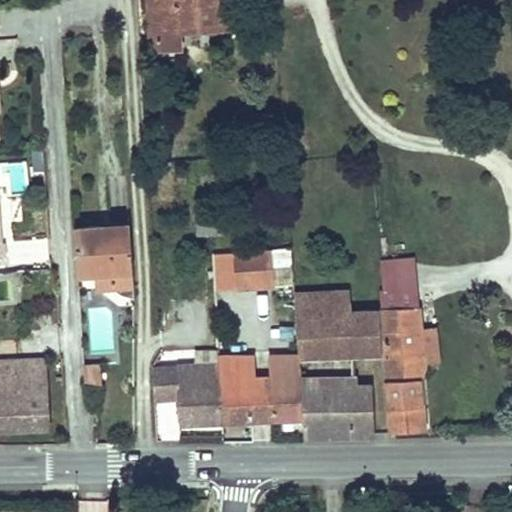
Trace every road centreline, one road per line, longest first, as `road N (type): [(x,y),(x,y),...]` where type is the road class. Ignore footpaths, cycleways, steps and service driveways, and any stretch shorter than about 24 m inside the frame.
road 1 (residential): [(148,466),(126,0)]
road 2 (residential): [(78,465),(49,0)]
road 3 (unknown): [(511,174),(496,159),(417,143),(383,122),(353,67),(334,0)]
road 4 (tertiary): [(238,466),(511,461)]
